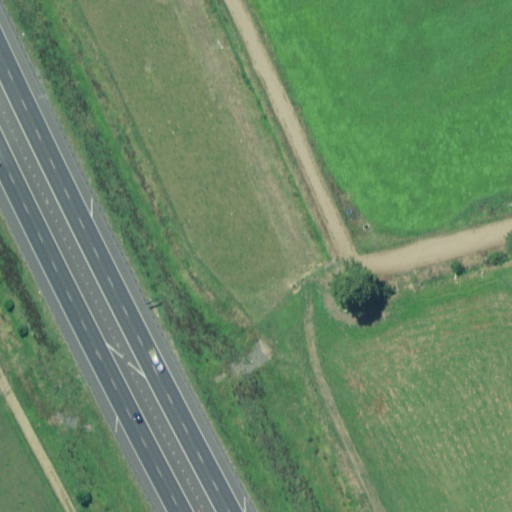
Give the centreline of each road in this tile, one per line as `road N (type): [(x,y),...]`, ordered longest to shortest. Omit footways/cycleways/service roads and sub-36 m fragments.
road 1 (motorway): [(0,38),(234,511)]
road 2 (track): [(511,238),(361,273),(237,0)]
road 3 (motorway): [(190,511),(0,135)]
road 4 (track): [(0,368),(75,511)]
